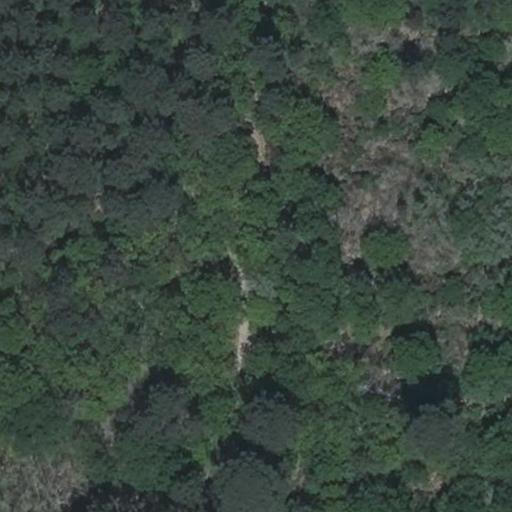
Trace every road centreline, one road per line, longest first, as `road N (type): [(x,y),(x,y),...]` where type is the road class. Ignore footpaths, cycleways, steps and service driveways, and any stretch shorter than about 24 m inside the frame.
road 1 (track): [(258,511),(256,0)]
road 2 (track): [(0,279),(257,175)]
